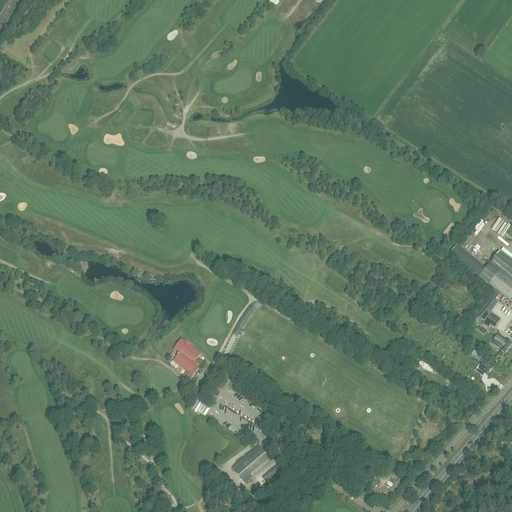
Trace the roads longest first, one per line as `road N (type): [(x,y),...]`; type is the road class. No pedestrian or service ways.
road 1 (unclassified): [(393,511),(511,381)]
road 2 (primary): [(412,511),(511,397)]
